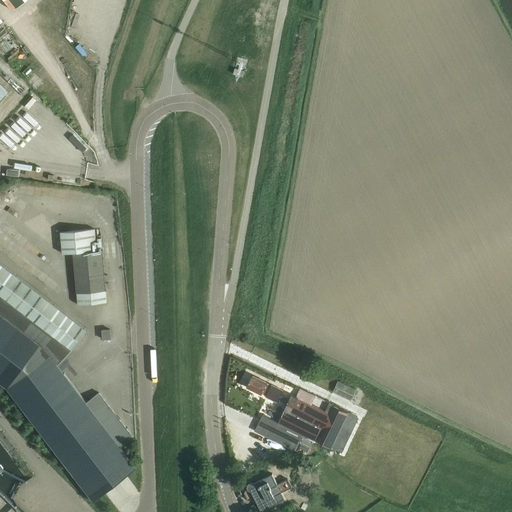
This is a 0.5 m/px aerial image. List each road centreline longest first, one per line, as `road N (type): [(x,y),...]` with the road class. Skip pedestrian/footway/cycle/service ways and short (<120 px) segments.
road 1 (unclassified): [(150,503),(136,143),(144,118),(168,104)]
road 2 (tertiary): [(218,305),(233,284),(284,0)]
road 3 (tertiary): [(218,305),(227,138),(199,104),(168,104)]
road 4 (tertiary): [(233,511),(211,407),(218,305)]
road 5 (unknown): [(89,124),(0,0)]
road 6 (unclassified): [(0,420),(81,511)]
